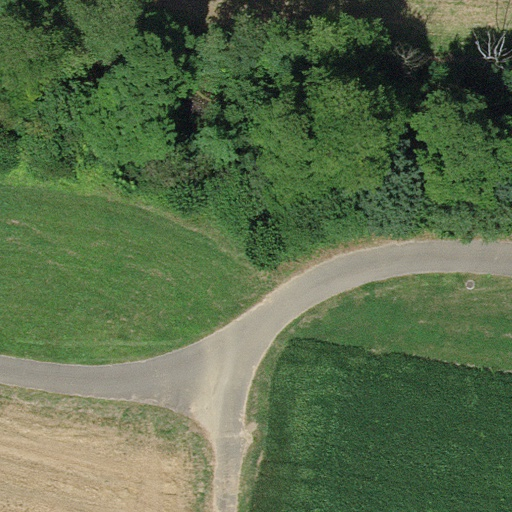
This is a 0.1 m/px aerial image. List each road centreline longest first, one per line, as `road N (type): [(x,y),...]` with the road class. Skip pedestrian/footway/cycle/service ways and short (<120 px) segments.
road 1 (track): [(511,257),(466,251),(321,275),(223,361),(67,376),(0,361)]
road 2 (track): [(223,361),(221,511)]
